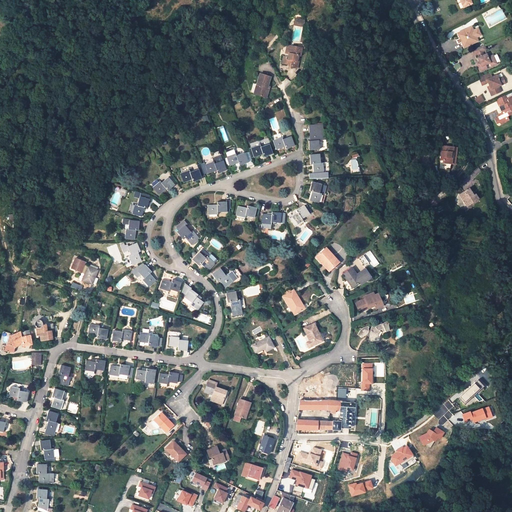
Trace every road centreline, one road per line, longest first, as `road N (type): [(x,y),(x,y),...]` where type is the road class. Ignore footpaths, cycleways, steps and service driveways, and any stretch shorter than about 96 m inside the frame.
road 1 (residential): [(511,213),(498,197),(486,139),(405,0)]
road 2 (residential): [(35,416),(55,354),(72,346),(193,363)]
road 3 (track): [(0,126),(60,85),(147,0)]
road 4 (residential): [(214,185),(292,198),(298,163),(290,157)]
